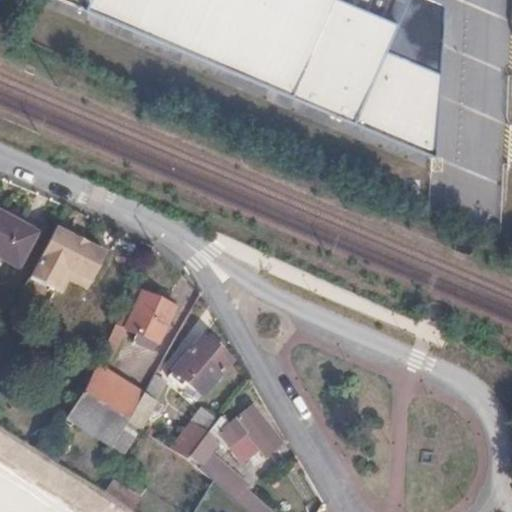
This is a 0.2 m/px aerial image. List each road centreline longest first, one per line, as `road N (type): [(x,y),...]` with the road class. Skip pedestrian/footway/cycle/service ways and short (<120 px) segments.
road 1 (residential): [(489,511),(503,472),(491,413),(455,380),(264,287),(184,238)]
road 2 (residential): [(184,238),(351,511)]
road 3 (residential): [(0,160),(184,238)]
